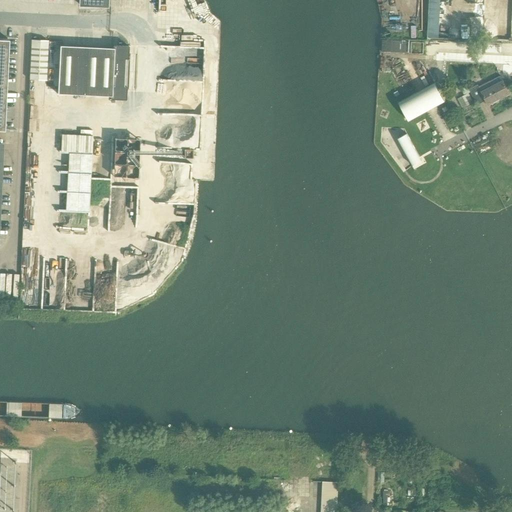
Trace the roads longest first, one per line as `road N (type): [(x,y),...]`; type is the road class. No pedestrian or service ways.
road 1 (unknown): [(151,114),(138,206),(92,223),(73,207),(74,132),(88,117),(116,110)]
road 2 (unclassified): [(0,271),(11,242),(17,136)]
road 3 (unclassified): [(24,18),(128,19),(141,43)]
